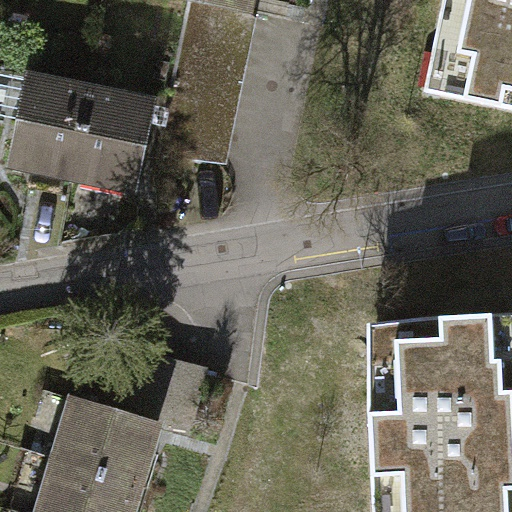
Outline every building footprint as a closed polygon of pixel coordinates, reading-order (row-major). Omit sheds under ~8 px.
[(186,0),(180,30),(243,43),(250,10),(245,9),(200,0),(186,0)] [(200,0),(245,9),(246,0),(200,0)] [(511,0),(444,0),(434,51),(449,54),(440,95),(511,110),(511,0)] [(243,43),(180,30),(174,59),(237,72),(243,43)] [(168,88),(231,101),(237,72),(174,59),(168,88)] [(7,159),(69,172),(87,90),(25,77),(7,159)] [(231,101),(168,88),(163,115),(226,128),(231,101)] [(151,104),(87,90),(69,172),(133,186),(151,104)] [(226,128),(163,115),(154,156),(219,161),(226,128)] [(380,511),(509,511),(509,502),(511,501),(511,390),(503,391),(502,360),(511,359),(511,315),(425,319),(425,325),(390,327),(391,362),(373,363),(375,407),(369,408),(372,496),(380,496),(380,511)] [(100,408),(129,417),(146,358),(117,349),(100,408)] [(204,374),(146,358),(129,417),(153,424),(187,433),(204,374)] [(71,400),(53,461),(136,484),(153,424),(129,417),(100,408),(71,400)] [(127,511),(136,484),(53,461),(38,511),(127,511)]
